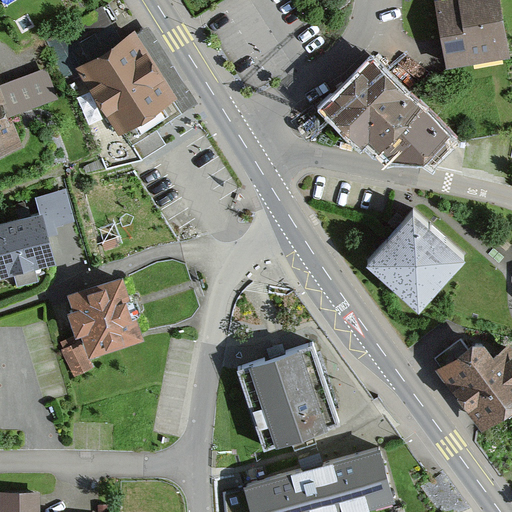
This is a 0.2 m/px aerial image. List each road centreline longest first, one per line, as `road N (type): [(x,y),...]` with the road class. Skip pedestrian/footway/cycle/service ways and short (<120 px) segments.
road 1 (tertiary): [(294,222),(500,511)]
road 2 (residential): [(197,462),(226,278),(249,245),(294,222)]
road 3 (residential): [(511,198),(297,152),(270,136)]
road 4 (residential): [(197,462),(0,464)]
road 5 (tertiary): [(155,0),(248,148)]
road 6 (residential): [(368,0),(353,40),(279,103),(270,136)]
